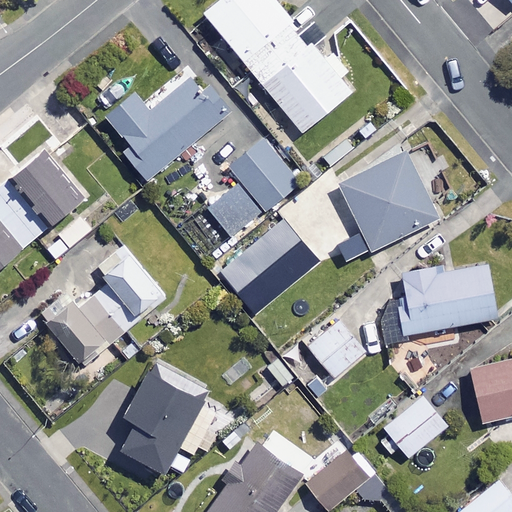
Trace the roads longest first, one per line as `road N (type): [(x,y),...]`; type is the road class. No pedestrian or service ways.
road 1 (residential): [(400,0),(511,134)]
road 2 (residential): [(0,74),(97,0)]
